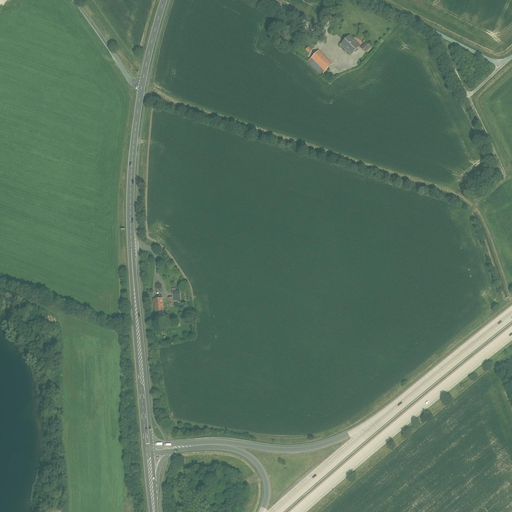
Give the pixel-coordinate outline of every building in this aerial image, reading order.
[(295,39),(307,49),(313,42),(301,32),(295,39)] [(360,48),(349,36),(341,44),(352,56),(360,48)] [(317,51),(308,61),(322,74),(332,64),(317,51)] [(353,91),(362,83),(343,63),(334,71),(353,91)] [(155,301),(155,315),(161,314),(161,307),(163,307),(163,301),(155,301)]
